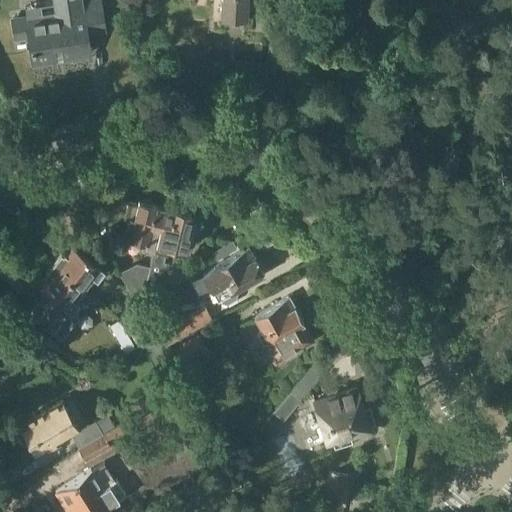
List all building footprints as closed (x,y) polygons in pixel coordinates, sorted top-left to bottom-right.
[(30,36),(33,59),(56,56),(55,51),(88,46),(86,29),(104,27),(99,0),(55,0),(57,10),(13,16),(16,38),(30,36)] [(223,0),(223,19),(246,21),(246,0),(223,0)] [(143,239),(143,240),(142,244),(154,247),(165,206),(156,204),(156,202),(138,198),(137,203),(129,201),(124,218),(129,219),(125,234),(143,239)] [(152,258),(150,266),(142,297),(187,267),(164,261),(166,249),(168,250),(169,245),(188,250),(192,233),(196,234),(200,218),(190,216),(192,211),(173,206),(173,208),(165,206),(154,247),(155,247),(152,258)] [(64,252),(61,250),(52,262),(84,286),(93,275),(97,277),(104,268),(71,243),(64,252)] [(216,265),(216,266),(204,273),(218,299),(265,272),(263,270),(263,267),(259,260),(258,259),(256,257),(255,257),(252,252),(247,255),(244,249),(216,265)] [(71,323),(63,317),(69,308),(72,310),(79,301),(75,298),(84,286),(52,262),(43,273),(46,276),(39,285),(46,291),(39,300),(37,299),(27,312),(60,338),(63,334),(62,334),(71,323)] [(150,266),(136,263),(119,271),(136,301),(142,297),(150,266)] [(314,338),(303,321),(304,316),(299,308),(295,307),(289,295),(254,315),(262,328),(256,331),(274,361),(314,338)] [(205,307),(158,332),(166,346),(212,320),(205,307)] [(150,337),(135,311),(121,318),(137,346),(143,342),(143,341),(150,337)] [(32,336),(52,352),(59,344),(38,328),(32,336)] [(179,363),(208,348),(200,332),(171,347),(179,363)] [(143,341),(143,342),(156,364),(168,357),(156,335),(150,338),(150,337),(143,341)] [(325,370),(314,362),(290,390),(300,399),(325,370)] [(370,425),(357,385),(313,399),(326,439),(370,425)] [(16,427),(25,442),(29,440),(37,452),(45,447),(48,451),(61,444),(59,439),(71,432),(79,446),(116,425),(108,412),(80,429),(64,401),(52,408),(51,406),(16,427)] [(73,508),(75,511),(109,511),(106,506),(107,506),(108,507),(122,498),(121,497),(126,493),(112,471),(99,479),(93,470),(113,458),(107,447),(111,445),(109,441),(131,428),(125,419),(116,425),(79,446),(78,447),(86,460),(84,461),(89,469),(55,491),(69,511),(73,508)] [(329,470),(320,511),(338,511),(340,503),(345,504),(348,485),(347,485),(349,474),(329,470)] [(194,485),(175,496),(184,511),(189,511),(205,502),(194,485)]
